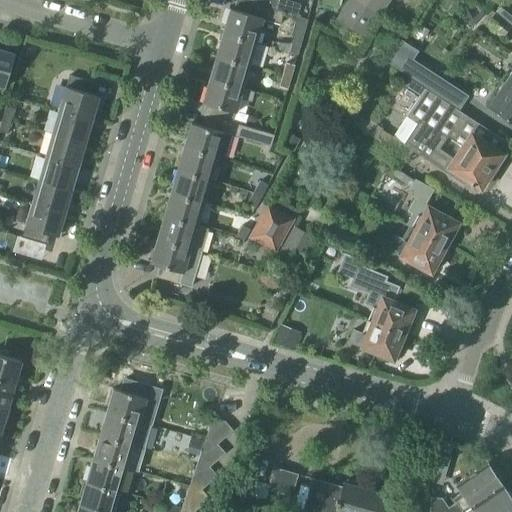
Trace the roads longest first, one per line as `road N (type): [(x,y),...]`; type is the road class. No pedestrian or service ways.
road 1 (tertiary): [(457,416),(125,326),(103,311)]
road 2 (tertiary): [(103,311),(97,285),(166,49)]
road 3 (residential): [(27,511),(78,347),(103,311)]
road 4 (residential): [(166,49),(0,2)]
road 5 (residential): [(511,282),(457,416)]
